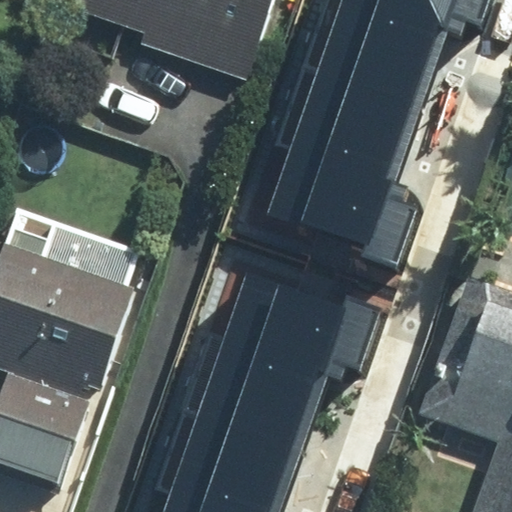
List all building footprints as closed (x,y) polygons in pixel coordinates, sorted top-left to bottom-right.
[(82,0),(76,21),(256,80),(282,0),(82,0)] [(337,0),(310,75),(416,113),(449,22),(476,32),(487,0),(337,0)] [(416,113),(310,75),(251,239),(391,289),(426,191),(393,179),(416,113)] [(0,470),(71,495),(157,257),(14,206),(0,246),(0,367),(19,374),(0,426),(0,470)] [(190,417),(297,455),(329,364),(356,374),(378,313),(245,265),(190,417)] [(511,511),(511,296),(482,287),(436,423),(504,446),(482,511),(511,511)] [(275,511),(297,455),(190,417),(156,511),(275,511)]
